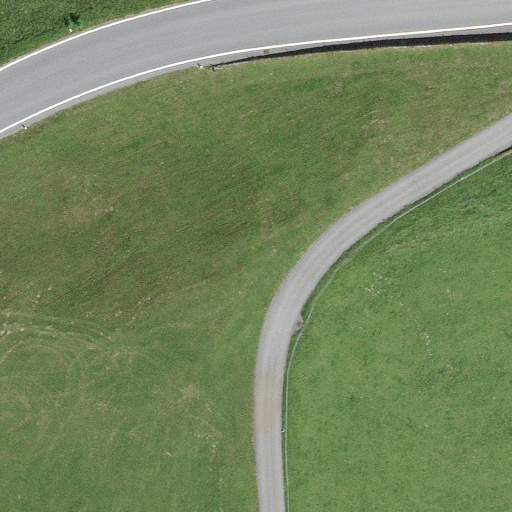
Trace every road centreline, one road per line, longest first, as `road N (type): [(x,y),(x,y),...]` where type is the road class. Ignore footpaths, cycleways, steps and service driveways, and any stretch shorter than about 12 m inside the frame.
road 1 (track): [(511,133),(378,210),(299,289),(273,406),(269,511)]
road 2 (tertiary): [(441,0),(255,18),(128,46),(0,108)]
